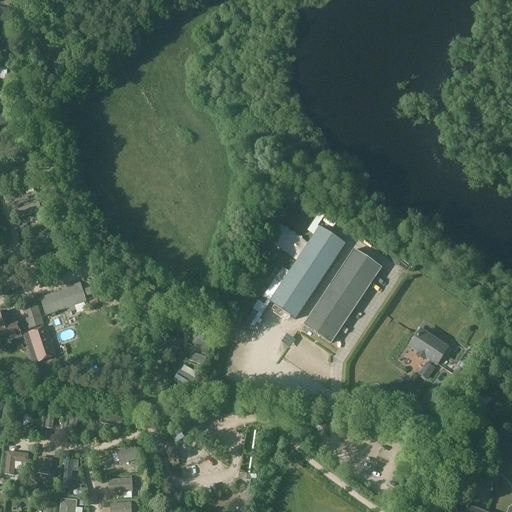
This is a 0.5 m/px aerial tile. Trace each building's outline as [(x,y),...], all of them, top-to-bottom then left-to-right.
[(15,2),(0,1),(0,8),(6,9),(6,17),(15,17),(15,2)] [(10,90),(0,89),(0,97),(10,97),(10,90)] [(0,122),(10,121),(9,114),(0,114),(0,122)] [(21,139),(0,146),(0,147),(3,155),(24,148),(21,139)] [(29,161),(8,167),(10,174),(31,168),(29,161)] [(35,192),(16,199),(18,206),(38,198),(35,192)] [(39,203),(14,212),(18,220),(35,214),(39,225),(46,223),(42,211),(39,203)] [(319,228),(269,303),(295,320),(345,245),(319,228)] [(53,230),(32,238),(35,245),(56,237),(53,230)] [(60,250),(40,259),(43,266),(63,257),(60,250)] [(332,285),(304,327),(331,344),(381,269),(353,251),(331,284),(332,285)] [(21,272),(4,279),(8,288),(24,282),(21,272)] [(69,287),(55,291),(56,294),(41,299),(46,314),(85,302),(84,298),(82,292),(80,286),(70,290),(69,287)] [(146,300),(150,293),(147,291),(139,286),(135,294),(146,300)] [(82,292),(84,298),(92,295),(90,289),(82,292)] [(150,293),(146,300),(156,306),(161,299),(153,294),(150,293)] [(173,313),(176,306),(178,300),(179,300),(171,297),(165,310),(173,313)] [(43,325),(36,302),(21,306),(29,330),(43,325)] [(194,326),(197,320),(199,314),(192,311),(187,323),(194,326)] [(0,343),(21,337),(16,321),(10,323),(6,312),(0,314),(0,343)] [(44,329),(28,334),(37,363),(54,357),(44,329)] [(421,332),(410,348),(400,363),(419,375),(426,380),(433,369),(432,368),(435,364),(437,365),(447,350),(421,332)] [(167,338),(167,355),(176,355),(175,338),(167,338)] [(197,339),(194,347),(208,353),(211,345),(197,339)] [(192,353),(189,361),(203,366),(206,358),(192,353)] [(195,380),(181,371),(180,371),(173,382),(195,396),(202,384),(195,380)] [(413,373),(409,380),(415,384),(419,376),(413,373)] [(146,392),(137,392),(138,413),(146,412),(146,392)] [(23,427),(25,410),(26,405),(17,404),(15,426),(23,427)] [(200,414),(220,415),(221,411),(210,410),(210,407),(201,406),(200,410),(200,414)] [(48,409),(45,430),(53,431),(56,410),(48,409)] [(72,412),(67,434),(75,436),(80,413),(72,412)] [(102,415),(100,423),(121,428),(123,421),(102,415)] [(184,437),(181,434),(172,440),(175,444),(184,437)] [(133,446),(115,451),(119,465),(137,459),(133,446)] [(6,452),(3,475),(12,477),(14,462),(26,464),(27,455),(6,452)] [(52,461),(38,458),(35,474),(49,476),(52,461)] [(63,481),(71,481),(71,471),(76,472),(77,463),(72,463),(72,462),(64,461),(63,481)] [(109,494),(133,493),(132,480),(109,481),(109,494)] [(256,483),(246,482),(244,495),(254,496),(256,483)] [(75,511),(77,501),(61,500),(59,511),(75,511)]
